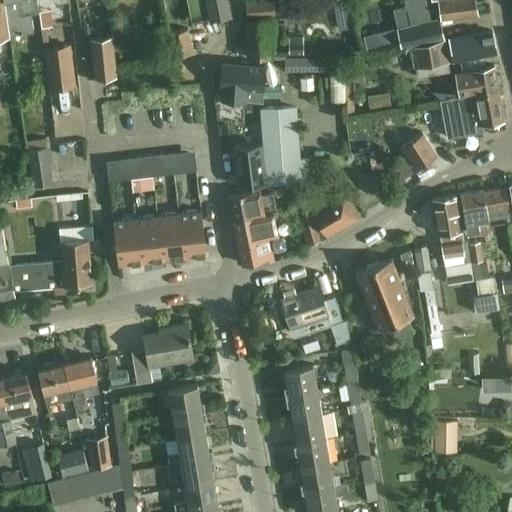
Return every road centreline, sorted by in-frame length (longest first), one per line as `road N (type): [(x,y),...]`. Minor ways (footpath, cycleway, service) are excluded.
road 1 (residential): [(233,277),(211,133),(98,148),(118,302)]
road 2 (residential): [(511,143),(302,260),(233,277)]
road 3 (residential): [(266,511),(224,279)]
road 4 (residential): [(0,329),(118,302)]
